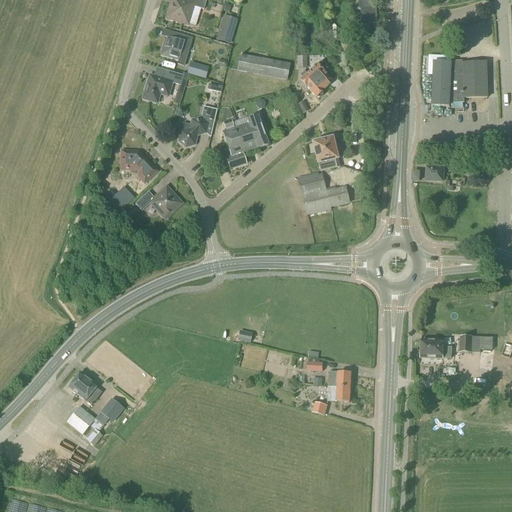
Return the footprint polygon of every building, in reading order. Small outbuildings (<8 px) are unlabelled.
[(203,11),(206,0),(187,0),(187,3),(177,0),(171,0),(166,19),(187,26),(192,7),(203,11)] [(372,9),(371,0),(361,0),(362,10),(361,10),(362,27),(378,25),(377,9),(372,9)] [(477,10),(458,14),(460,22),(479,18),(477,10)] [(222,18),(215,42),(229,46),(237,21),(223,17),(222,18)] [(355,27),(348,27),(349,39),(356,38),(355,27)] [(183,68),(191,40),(172,34),(170,40),(165,38),(160,57),(178,62),(177,66),(183,68)] [(286,81),(289,66),(239,56),(236,71),(286,81)] [(296,69),(306,69),(306,57),(296,57),(296,69)] [(205,80),(208,69),(189,63),(186,75),(205,80)] [(318,84),(324,91),(329,86),(330,82),(323,74),(326,70),(320,63),(306,75),(310,80),(312,78),(316,82),(314,84),(316,86),(318,84)] [(451,66),(451,64),(434,63),(432,107),(449,107),(449,104),(464,104),(464,99),(488,98),(486,63),(462,64),(462,65),(451,66)] [(180,86),(183,77),(167,73),(165,81),(149,77),(142,100),(156,105),(159,95),(167,98),(171,84),(180,86)] [(322,92),(324,91),(318,84),(316,86),(314,84),(316,82),(312,78),(310,80),(306,75),(304,73),(300,76),(303,79),(295,86),(301,93),(306,88),(316,99),(316,98),(319,99),(322,96),(321,93),(322,92)] [(339,93),(344,88),(338,80),(332,85),(339,93)] [(207,88),(207,91),(220,94),(221,88),(208,85),(207,88)] [(302,115),(307,112),(303,103),(297,106),(302,115)] [(210,139),(216,111),(203,108),(200,119),(191,122),(190,126),(182,124),(180,134),(178,143),(185,149),(194,146),(196,137),(205,134),(209,139),(210,139)] [(256,150),(267,147),(263,133),(264,131),(263,128),(261,127),(257,117),(247,121),(248,126),(237,130),(236,130),(240,145),(239,146),(242,155),(256,150)] [(236,130),(237,130),(236,128),(222,133),(231,158),(225,160),(229,170),(246,165),(242,155),(239,146),(240,145),(236,130)] [(321,173),(341,168),(339,160),(333,139),(314,143),(319,164),(321,173)] [(132,156),(130,153),(121,153),(120,171),(138,172),(138,178),(143,185),(156,173),(138,154),(134,154),(132,156)] [(443,182),(444,167),(437,166),(437,168),(427,168),(426,182),(443,182)] [(326,189),(322,175),(319,176),(298,181),(307,216),(331,210),(330,208),(350,204),(346,188),(337,190),(336,187),(326,189)] [(104,198),(118,214),(134,199),(123,188),(114,196),(111,192),(104,198)] [(181,205),(166,189),(154,200),(148,193),(134,205),(141,212),(150,204),(165,220),(181,205)] [(249,344),(251,336),(239,334),(237,341),(249,344)] [(492,347),(493,335),(481,335),(480,339),(472,338),(460,337),(459,354),(472,354),(480,354),(480,347),(492,347)] [(451,360),(452,348),(443,348),(443,342),(422,341),(421,351),(419,352),(419,355),(421,357),(421,359),(443,360),(443,359),(451,360)] [(509,360),(511,351),(511,346),(504,344),(500,357),(509,360)] [(322,373),(323,364),(307,363),(307,372),(322,373)] [(338,388),(351,388),(351,374),(328,373),(328,387),(338,388)] [(91,407),(96,401),(101,394),(95,389),(96,388),(79,374),(74,381),(68,388),(91,407)] [(350,403),(351,388),(338,388),(328,387),(327,402),(337,403),(350,403)] [(110,423),(122,409),(112,402),(101,416),(110,423)] [(325,417),(327,407),(314,403),(312,414),(325,417)] [(90,417),(87,415),(79,408),(66,424),(82,437),(89,427),(90,428),(82,439),(93,448),(102,437),(98,434),(102,429),(90,417)] [(103,427),(108,421),(101,416),(99,414),(94,421),(103,427)] [(70,470),(82,476),(86,468),(74,462),(70,470)]
